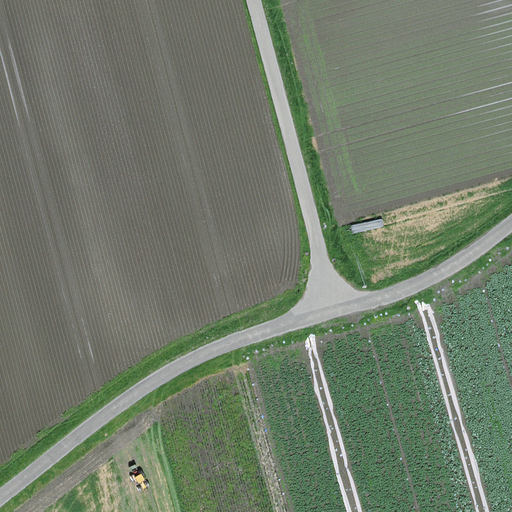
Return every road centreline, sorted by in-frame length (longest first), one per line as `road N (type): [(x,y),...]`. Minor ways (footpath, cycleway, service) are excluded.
road 1 (unclassified): [(0,502),(200,354),(301,315),(406,288),(511,223)]
road 2 (track): [(248,0),(329,308)]
